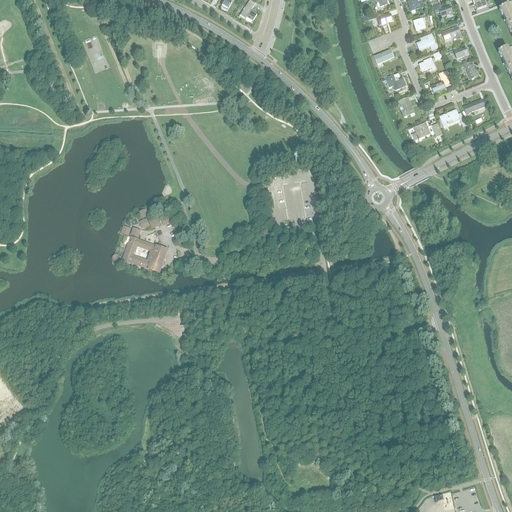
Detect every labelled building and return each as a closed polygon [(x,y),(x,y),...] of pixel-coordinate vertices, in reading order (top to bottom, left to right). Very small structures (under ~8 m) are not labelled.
[(229,8),(234,0),(225,0),(223,5),(229,8)] [(360,0),(361,1),(364,0),(378,0),(379,3),(377,4),(378,8),(388,5),(386,0),(360,0)] [(414,0),(415,0),(408,2),(411,12),(424,8),(422,1),(420,1),(420,0),(414,0)] [(250,1),(240,16),(246,19),(247,18),(253,22),(257,15),(251,11),(255,4),(250,1)] [(485,3),(475,6),(477,11),(487,8),(485,3)] [(442,10),(441,6),(435,8),(436,12),(439,11),(441,17),(446,15),(447,16),(453,14),(450,6),(442,10)] [(508,28),(511,25),(511,13),(509,6),(500,10),(499,11),(501,15),(502,14),(507,24),(506,24),(508,28)] [(384,14),(376,16),(379,26),(382,25),(383,27),(387,26),(387,24),(393,22),(391,15),(385,17),(384,14)] [(427,19),(426,15),(420,17),(421,20),(414,22),(416,32),(426,29),(423,19),(426,19),(426,20),(427,19)] [(462,40),(461,36),(458,28),(442,34),(445,42),(449,40),(456,38),(457,42),(462,40)] [(427,40),(417,44),(419,49),(427,46),(427,48),(430,47),(432,51),(437,49),(432,35),(426,37),(427,40)] [(460,51),(459,48),(453,51),(457,60),(469,55),(466,49),(460,51)] [(507,70),(511,67),(511,57),(507,49),(499,53),(498,53),(500,57),(501,57),(506,66),(505,67),(507,70)] [(377,65),(394,58),(391,50),(374,57),(377,65)] [(436,69),(435,67),(431,59),(423,62),(424,63),(419,65),(420,68),(422,73),(428,70),(427,70),(431,68),(432,70),(436,69)] [(471,66),(470,63),(464,66),(465,69),(466,68),(471,80),(478,77),(473,65),(471,66)] [(397,82),(395,78),(394,76),(385,79),(389,88),(393,87),(395,92),(400,90),(399,88),(406,85),(403,79),(397,82)] [(434,94),(446,89),(443,82),(431,87),(434,94)] [(410,114),(414,113),(412,108),(411,109),(410,107),(410,106),(411,107),(411,106),(409,101),(408,102),(407,99),(398,103),(400,108),(403,107),(405,111),(402,113),(404,118),(411,116),(410,114)] [(483,102),(482,100),(463,108),(466,115),(485,107),(485,109),(487,108),(488,109),(488,108),(485,101),(483,102)] [(452,119),(454,123),(460,120),(463,128),(467,126),(465,120),(464,121),(461,114),(458,115),(457,112),(451,114),(450,113),(440,117),(444,127),(449,125),(448,122),(447,122),(452,119)] [(424,130),(423,128),(425,128),(424,124),(414,128),(416,134),(412,135),(414,140),(417,138),(418,140),(430,135),(428,129),(424,130)] [(142,219),(148,216),(146,210),(142,211),(143,213),(140,214),(142,219)] [(170,223),(167,216),(161,219),(162,222),(164,222),(165,225),(170,223)] [(149,226),(146,220),(140,222),(141,226),(143,225),(144,228),(149,226)] [(152,229),(156,228),(155,226),(158,225),(156,220),(150,223),(152,229)] [(139,240),(131,238),(123,261),(160,274),(168,251),(139,240)]
